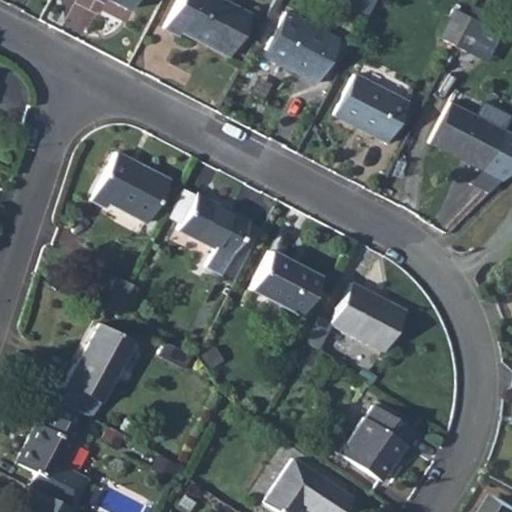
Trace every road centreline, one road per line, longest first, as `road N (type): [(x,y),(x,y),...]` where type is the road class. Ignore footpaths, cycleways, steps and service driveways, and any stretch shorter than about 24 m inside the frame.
road 1 (residential): [(82,68),(383,227),(425,259),(470,322),(481,404),(468,465),(436,511)]
road 2 (residential): [(0,295),(82,68)]
